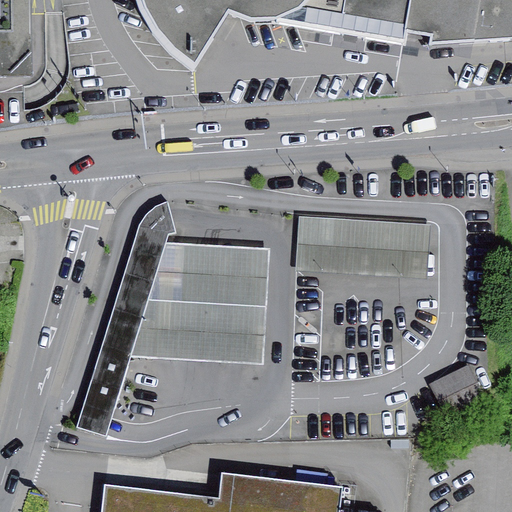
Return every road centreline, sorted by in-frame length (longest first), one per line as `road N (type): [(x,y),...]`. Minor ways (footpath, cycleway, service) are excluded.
road 1 (primary): [(511,126),(68,159)]
road 2 (tertiary): [(0,486),(72,207),(68,159)]
road 3 (unknown): [(277,408),(297,205)]
